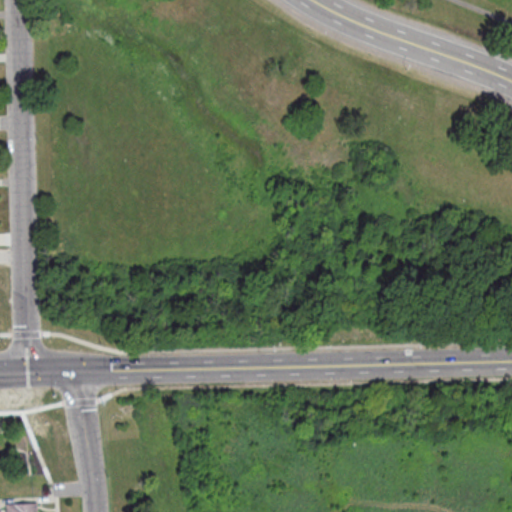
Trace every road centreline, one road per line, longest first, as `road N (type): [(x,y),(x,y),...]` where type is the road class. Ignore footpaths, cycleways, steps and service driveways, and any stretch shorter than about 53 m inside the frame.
road 1 (secondary): [(511,360),(72,371)]
road 2 (residential): [(25,373),(15,0)]
road 3 (secondary): [(311,0),(511,83)]
road 4 (residential): [(92,511),(72,371)]
